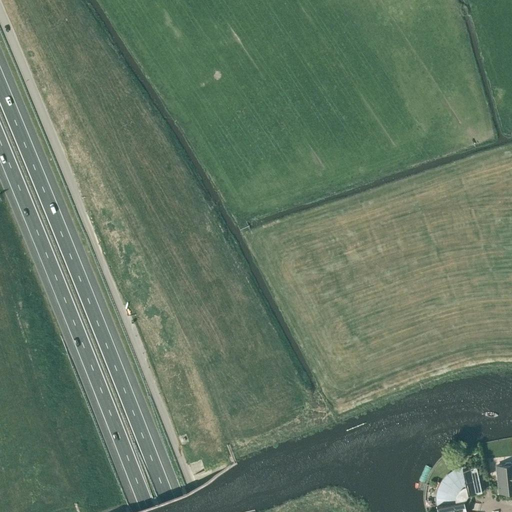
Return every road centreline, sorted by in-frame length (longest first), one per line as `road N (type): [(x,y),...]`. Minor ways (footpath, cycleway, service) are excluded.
road 1 (unclassified): [(200,511),(0,14)]
road 2 (motorway): [(171,511),(0,68)]
road 3 (motorway): [(0,144),(147,511)]
